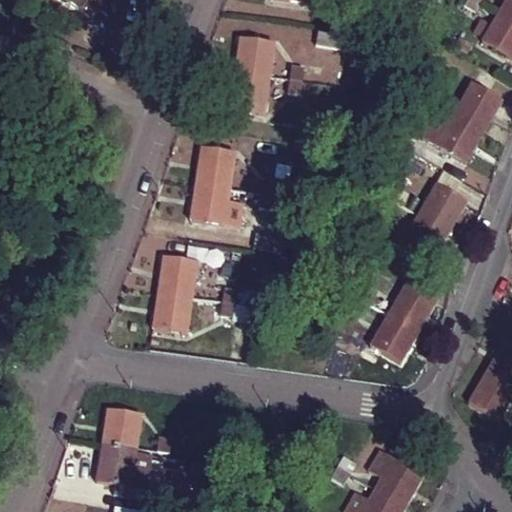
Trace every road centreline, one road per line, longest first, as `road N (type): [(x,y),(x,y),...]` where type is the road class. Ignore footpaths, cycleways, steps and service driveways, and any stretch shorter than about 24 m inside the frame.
road 1 (residential): [(69,362),(431,419)]
road 2 (residential): [(69,362),(158,113)]
road 3 (residential): [(511,179),(431,419)]
road 4 (residential): [(0,46),(158,113)]
road 5 (residential): [(16,511),(59,389)]
